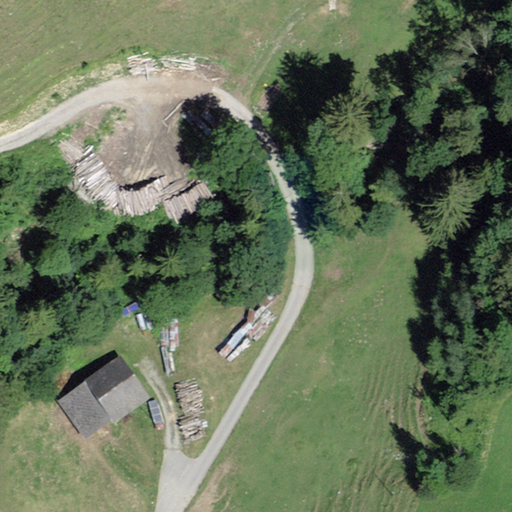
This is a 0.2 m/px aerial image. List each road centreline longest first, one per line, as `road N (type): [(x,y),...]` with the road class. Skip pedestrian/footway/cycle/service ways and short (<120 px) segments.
road 1 (unclassified): [(175,511),(301,284),(298,220),(254,122)]
road 2 (track): [(254,122),(201,90),(124,87),(0,148)]
